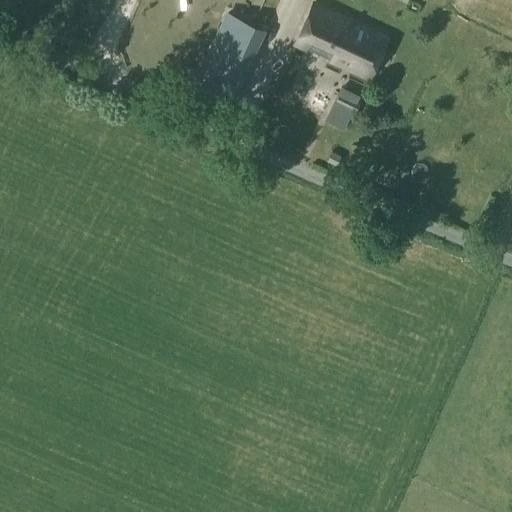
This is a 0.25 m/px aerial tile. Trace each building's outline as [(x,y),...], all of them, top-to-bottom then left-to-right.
[(148,56),(168,0),(127,0),(111,42),(148,56)] [(199,0),(191,21),(210,28),(219,7),(264,25),(273,0),(199,0)] [(314,3),(295,44),(366,78),(386,37),(314,3)] [(250,61),(265,30),(226,12),(212,42),(250,61)] [(344,127),(358,96),(341,88),(327,119),(344,127)] [(253,127),(303,144),(315,106),(265,90),(253,127)]
